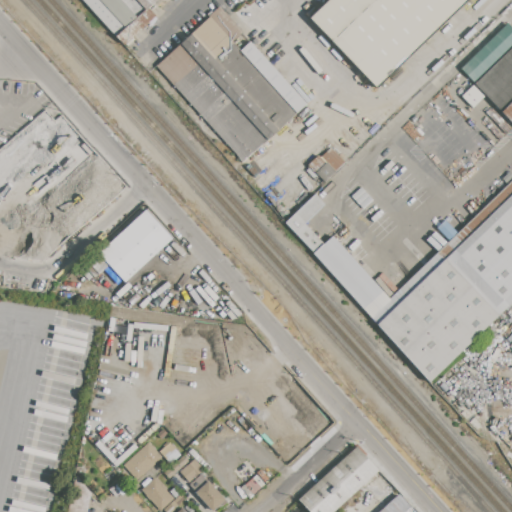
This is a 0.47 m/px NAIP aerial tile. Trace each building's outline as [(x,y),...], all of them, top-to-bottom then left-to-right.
[(123,46),(81,0),(155,0),(149,6),(157,15),(123,46)] [(467,0),(376,89),(308,19),(327,0),(467,0)] [(155,67),(219,8),(242,33),(231,43),(239,51),(250,41),(307,105),(241,163),(155,67)] [(511,123),(473,85),(511,46),(511,123)] [(344,163),(328,146),(308,166),(323,182),(344,163)] [(511,301),(428,383),(376,325),(370,318),(389,299),(511,179),(511,301)] [(323,244),(312,254),(284,223),(315,195),(325,205),(304,224),(323,244)] [(145,210),(172,238),(124,283),(108,266),(96,278),(84,266),(145,210)] [(389,299),(370,318),(312,254),(323,244),(332,236),(389,299)] [(156,434),(163,429),(167,434),(161,439),(156,434)] [(128,461),(149,443),(162,458),(141,475),(128,461)] [(159,452),(170,443),(180,455),(170,464),(159,452)] [(309,511),(298,500),(356,447),(378,471),(333,511),(309,511)] [(179,472),(194,459),(200,466),(199,468),(202,472),(189,483),(179,472)] [(239,487),(260,469),(268,479),(265,482),(267,484),(249,499),(239,487)] [(67,511),(75,477),(90,493),(86,511),(67,511)] [(160,511),(141,490),(144,488),(141,484),(148,477),(151,481),(155,478),(173,500),(169,504),(162,510),(160,511)] [(212,511),(195,492),(208,481),(211,484),(213,483),(215,486),(214,487),(227,502),(218,510),(216,508),(212,511)] [(169,491),(175,486),(181,493),(175,498),(169,491)] [(410,507),(404,511),(378,511),(399,495),(410,507)]
